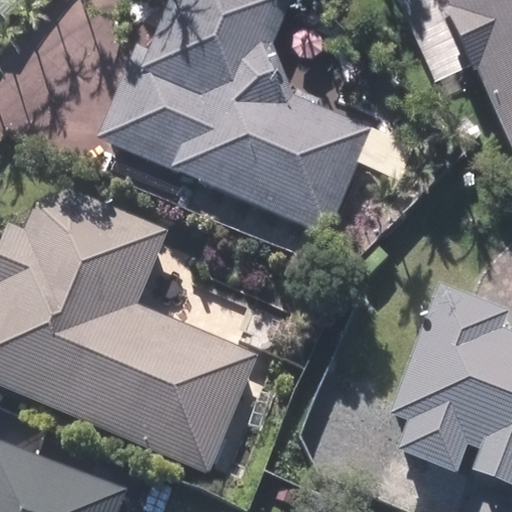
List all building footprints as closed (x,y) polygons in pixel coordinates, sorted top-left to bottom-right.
[(0,0),(0,26),(27,0),(0,0)] [(200,191),(201,188),(321,239),(362,142),(366,133),(290,104),(267,54),(287,7),(279,5),(280,0),(169,0),(147,51),(131,45),(90,141),(106,148),(105,151),(200,191)] [(511,0),(424,0),(511,173),(511,0)] [(252,362),(132,311),(139,296),(163,240),(44,190),(22,241),(0,232),(0,395),(201,481),(252,362)] [(511,362),(420,325),(380,422),(511,476),(511,362)] [(0,511),(117,511),(125,493),(0,446),(0,511)]
